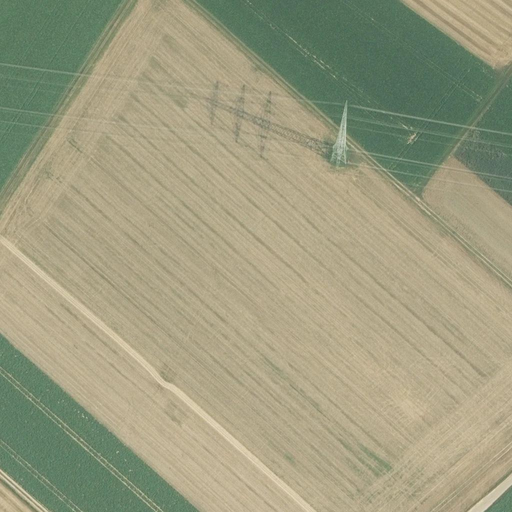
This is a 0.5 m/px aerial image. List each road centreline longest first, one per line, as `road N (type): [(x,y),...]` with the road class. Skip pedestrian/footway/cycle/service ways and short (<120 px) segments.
road 1 (track): [(511,287),(186,0)]
road 2 (track): [(0,198),(127,0)]
road 3 (track): [(410,198),(511,67)]
